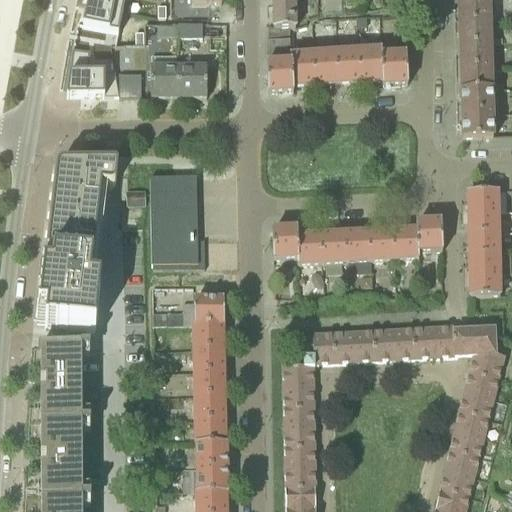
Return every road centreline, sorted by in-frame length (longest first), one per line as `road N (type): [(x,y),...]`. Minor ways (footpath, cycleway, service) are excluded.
road 1 (residential): [(327,511),(327,383),(450,379),(417,511)]
road 2 (residential): [(254,511),(250,207)]
road 3 (residential): [(0,370),(28,133)]
road 4 (residential): [(28,133),(248,123)]
road 5 (residential): [(250,207),(435,199),(435,168)]
road 6 (unknown): [(252,331),(459,333)]
road 7 (residential): [(434,114),(248,123)]
road 8 (trunk): [(0,165),(26,0)]
road 9 (residential): [(28,133),(50,0)]
road 10 (motorway): [(0,129),(22,0)]
road 11 (residential): [(248,123),(247,0)]
